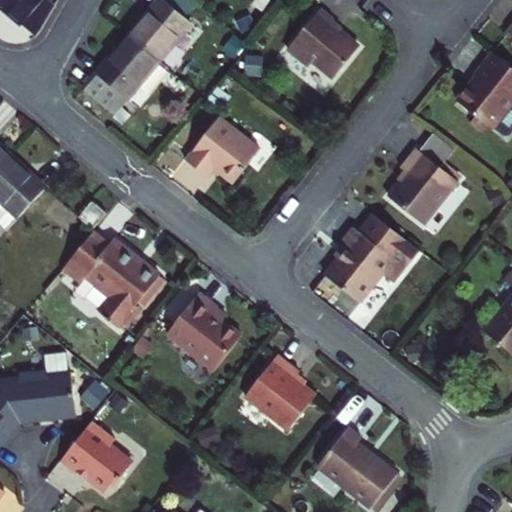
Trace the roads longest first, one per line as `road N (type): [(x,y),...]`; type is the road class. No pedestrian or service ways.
road 1 (residential): [(256,274),(459,15)]
road 2 (residential): [(256,274),(462,438)]
road 3 (residential): [(138,182),(256,274)]
road 4 (residential): [(31,94),(132,178)]
